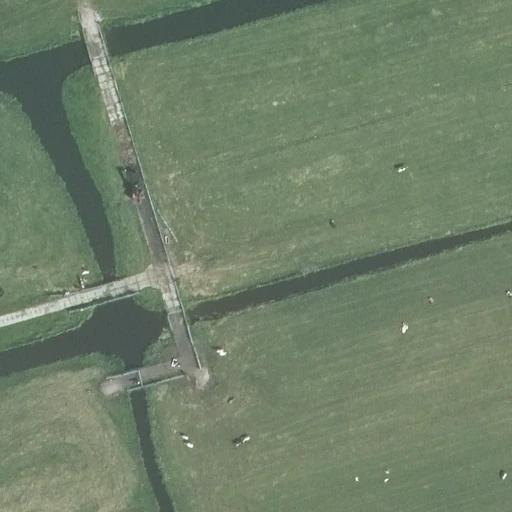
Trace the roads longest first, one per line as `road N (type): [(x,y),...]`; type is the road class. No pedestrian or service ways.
road 1 (track): [(84,15),(159,279)]
road 2 (track): [(109,388),(184,367),(159,279)]
road 3 (track): [(159,279),(0,323)]
